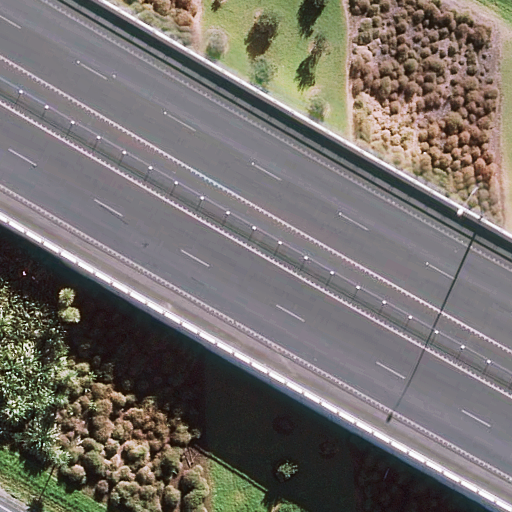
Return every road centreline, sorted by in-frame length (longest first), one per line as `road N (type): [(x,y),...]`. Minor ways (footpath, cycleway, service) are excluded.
road 1 (motorway): [(0,25),(511,321)]
road 2 (motorway): [(511,449),(0,157)]
